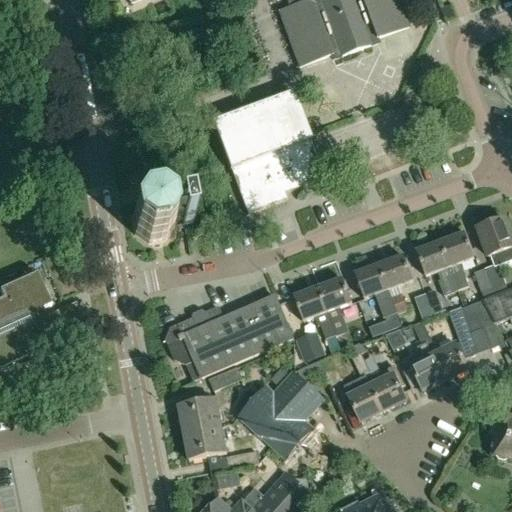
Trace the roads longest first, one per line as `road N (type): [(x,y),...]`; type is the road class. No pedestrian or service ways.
road 1 (tertiary): [(117,286),(65,0)]
road 2 (residential): [(499,173),(283,254)]
road 3 (residential): [(430,511),(368,451),(488,378)]
road 4 (residential): [(511,18),(467,36),(461,52),(499,173)]
road 5 (residential): [(117,286),(283,254)]
road 6 (residential): [(0,443),(139,416)]
road 7 (tertiary): [(139,416),(117,286)]
